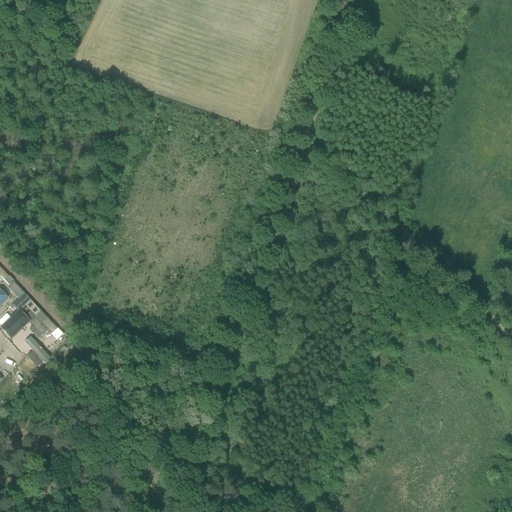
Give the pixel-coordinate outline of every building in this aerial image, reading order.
[(18,299),(24,294),(8,277),(2,282),(11,292),(18,299)] [(0,291),(0,309),(9,302),(0,291)] [(11,306),(17,312),(19,310),(23,314),(26,311),(28,314),(26,317),(30,321),(40,312),(24,294),(18,299),(11,306)] [(0,326),(10,338),(27,322),(13,308),(0,319),(0,326)] [(30,321),(28,323),(32,327),(29,330),(33,335),(37,332),(41,336),(47,330),(51,334),(56,329),(40,312),(30,321)] [(16,338),(31,353),(38,346),(25,331),(16,338)]
